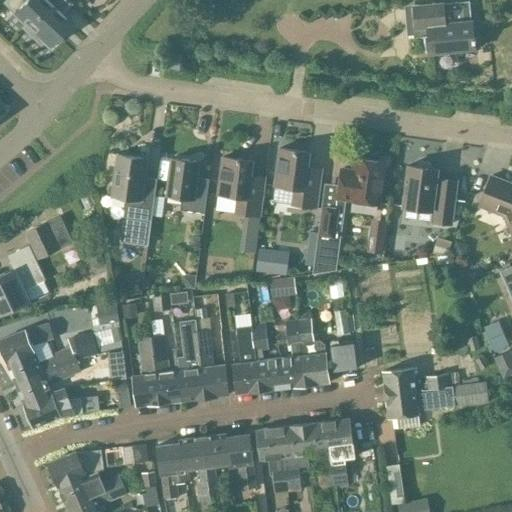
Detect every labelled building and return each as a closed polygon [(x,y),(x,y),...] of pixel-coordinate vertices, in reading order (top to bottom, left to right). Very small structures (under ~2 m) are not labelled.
[(69,4),(64,0),(25,0),(26,0),(14,12),(27,23),(23,28),(40,44),(44,40),(49,45),(70,23),(60,14),(69,4)] [(475,48),(469,1),(414,7),(416,28),(428,26),(431,52),(475,48)] [(182,54),(170,52),(168,67),(179,69),(182,54)] [(310,152),(280,148),(275,185),(294,188),(291,205),(318,209),(324,168),(308,166),(310,152)] [(117,154),(112,196),(127,198),(121,242),(148,245),(155,189),(144,187),(145,177),(148,158),(117,154)] [(223,157),(218,194),(238,197),(235,214),(245,215),(241,249),(255,251),(259,217),(261,217),(267,177),(251,175),(253,161),(223,157)] [(199,162),(172,158),(167,195),(183,197),(181,209),(205,212),(209,179),(197,177),(199,162)] [(340,185),(338,198),(346,199),(379,204),(384,163),(356,159),(355,170),(342,169),(340,185)] [(409,165),(403,207),(433,211),(431,223),(453,225),(457,195),(435,192),(437,177),(438,169),(432,168),(432,166),(429,162),(421,161),(417,164),(416,166),(409,165)] [(511,183),(491,175),(479,206),(504,216),(511,234),(511,183)] [(80,198),(86,210),(95,205),(90,193),(80,198)] [(336,270),(342,231),(336,230),(339,207),(322,204),(318,233),(314,266),(313,274),(336,270)] [(73,243),(60,215),(25,232),(38,259),(73,243)] [(314,266),(318,233),(310,232),(305,265),(314,266)] [(370,235),(367,252),(382,254),(385,238),(370,235)] [(434,253),(439,255),(449,254),(453,242),(439,238),(434,253)] [(457,240),(452,254),(466,258),(470,245),(457,240)] [(45,280),(29,245),(8,255),(15,269),(0,276),(0,314),(30,300),(25,290),(45,280)] [(275,251),(260,249),(257,271),(272,273),(275,251)] [(105,261),(103,257),(98,254),(93,257),(91,261),(93,266),(98,268),(102,266),(105,261)] [(511,266),(501,271),(511,297),(511,266)] [(196,276),(184,274),(182,287),(195,288),(196,276)] [(288,279),(272,280),(274,296),(289,294),(288,279)] [(188,303),(187,292),(170,294),(171,305),(188,303)] [(234,292),(226,293),(227,307),(236,306),(234,292)] [(171,308),(169,295),(154,297),(155,310),(171,308)] [(93,326),(119,323),(116,303),(91,307),(93,326)] [(138,317),(136,304),(123,306),(125,319),(138,317)] [(207,318),(206,308),(196,310),(197,320),(207,318)] [(311,318),(298,320),(306,385),(330,382),(325,343),(321,341),(314,341),(311,318)] [(178,357),(179,370),(183,400),(207,397),(197,331),(196,319),(181,321),(186,356),(178,357)] [(283,388),(306,385),(298,320),(288,321),(293,357),(280,358),(283,388)] [(499,321),(484,328),(495,352),(509,346),(499,321)] [(25,330),(0,340),(0,345),(15,382),(76,358),(77,359),(99,353),(94,331),(69,338),(71,346),(47,356),(48,358),(39,362),(32,345),(54,339),(49,323),(25,330)] [(261,391),(283,388),(280,358),(263,360),(262,350),(269,350),(265,324),(252,326),(261,391)] [(237,394),(261,391),(252,326),(236,328),(241,363),(233,364),(237,394)] [(197,331),(207,397),(229,395),(225,364),(214,366),(209,330),(197,331)] [(152,336),(160,403),(183,400),(179,370),(170,371),(165,335),(152,336)] [(137,406),(160,403),(152,336),(138,338),(143,375),(133,376),(137,406)] [(469,338),(473,351),(482,349),(478,336),(469,338)] [(329,341),(334,371),(359,367),(354,337),(329,341)] [(511,361),(511,357),(509,351),(495,357),(500,367),(511,361)] [(477,361),(482,369),(490,363),(485,356),(477,361)] [(76,358),(15,382),(24,404),(52,394),(49,385),(82,371),(77,359),(76,358)] [(461,387),(460,385),(459,373),(426,377),(426,383),(415,384),(413,367),(383,371),(386,394),(461,387)] [(127,379),(115,381),(116,389),(128,387),(127,379)] [(460,385),(461,387),(386,394),(389,418),(419,414),(418,410),(488,402),(485,382),(460,385)] [(119,408),(131,407),(128,387),(116,389),(119,408)] [(52,394),(24,404),(34,427),(61,416),(82,413),(80,397),(70,399),(66,388),(52,394)] [(350,418),(326,421),(334,486),(336,486),(336,488),(348,487),(345,458),(354,457),(354,448),(350,418)] [(326,421),(303,424),(307,454),(317,453),(322,488),(334,486),(326,421)] [(303,424),(281,427),(289,493),(301,491),(298,467),(309,466),(307,454),(303,424)] [(289,493),(281,427),(257,430),(261,460),(270,459),(274,494),(289,493)] [(226,434),(203,437),(210,494),(221,493),(219,477),(216,477),(215,466),(229,464),(226,434)] [(226,437),(229,464),(230,467),(238,466),(241,489),(256,488),(249,434),(226,437)] [(211,511),(210,494),(203,437),(180,439),(180,443),(181,443),(184,470),(199,468),(200,479),(197,480),(200,511),(211,511)] [(185,482),(184,470),(181,443),(180,443),(158,445),(164,499),(179,497),(178,483),(185,482)] [(49,463),(57,484),(85,473),(85,474),(96,472),(103,471),(102,464),(100,449),(76,452),(49,463)] [(57,484),(67,507),(122,484),(118,474),(100,482),(96,472),(85,474),(85,473),(57,484)] [(155,487),(154,473),(142,474),(144,488),(155,487)] [(67,507),(69,511),(100,511),(98,504),(108,499),(109,502),(126,495),(122,484),(67,507)] [(158,500),(156,489),(143,492),(146,506),(159,503),(158,500)]
